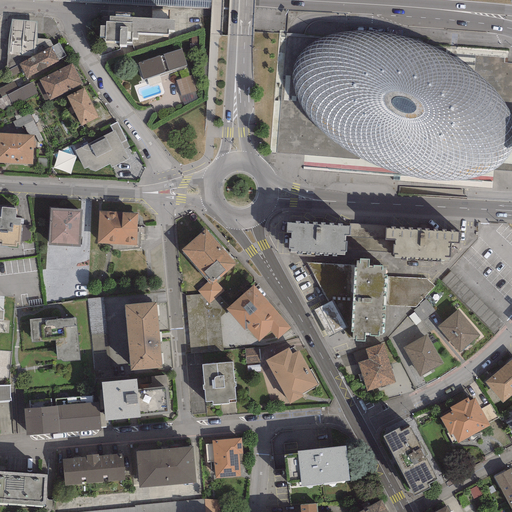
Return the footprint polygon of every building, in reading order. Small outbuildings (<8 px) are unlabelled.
[(174,19),(109,17),(109,22),(106,21),(105,26),(100,26),(99,36),(105,37),(105,41),(119,42),(119,45),(126,45),(126,42),(131,42),(132,38),(137,38),(137,33),(168,34),(168,30),(174,30),(174,19)] [(36,21),(11,19),(8,37),(5,72),(19,64),(50,47),(53,46),(51,42),(49,40),(48,39),(35,38),(36,21)] [(504,165),(511,153),(511,152),(511,119),(508,111),(496,93),(477,76),(456,59),(430,47),(404,36),(380,32),(357,31),(337,33),(317,38),(305,47),(294,61),(292,80),(297,103),(309,122),(326,137),(341,149),(361,161),(382,170),(405,177),(427,181),(445,183),(464,182),(482,176),(504,165)] [(53,46),(50,47),(19,64),(23,71),(26,78),(58,61),(58,60),(66,56),(59,43),(53,46)] [(181,49),(138,63),(143,80),(186,66),(181,49)] [(82,84),(72,63),(39,80),(49,101),(82,84)] [(19,64),(5,72),(9,78),(23,71),(19,64)] [(196,91),(191,76),(176,81),(180,96),(195,91),(196,91)] [(13,81),(0,87),(0,94),(1,98),(18,90),(13,81)] [(32,83),(18,90),(1,98),(0,98),(0,109),(1,111),(12,105),(13,106),(37,93),(32,83)] [(84,88),(66,96),(80,126),(98,117),(84,88)] [(197,99),(195,91),(180,96),(184,106),(197,99)] [(110,125),(113,132),(115,131),(124,150),(129,147),(117,122),(110,125)] [(109,164),(111,168),(128,159),(124,150),(115,131),(113,132),(74,151),(84,169),(88,167),(89,169),(95,171),(109,164)] [(0,162),(32,165),(34,135),(0,133),(0,162)] [(20,225),(20,218),(15,218),(16,208),(1,207),(1,208),(0,208),(0,241),(1,242),(1,246),(16,247),(16,243),(19,243),(21,225),(20,225)] [(82,210),(50,208),(47,245),(80,247),(82,210)] [(97,243),(136,246),(138,213),(99,211),(97,243)] [(290,249),(290,252),(297,252),(297,254),(302,254),(302,255),(336,257),(336,255),(344,255),(344,252),(346,252),(347,241),(345,241),(345,236),(349,236),(350,226),(342,226),(342,224),(295,221),(295,223),(286,223),(286,232),(290,233),(290,239),(288,239),(288,249),(290,249)] [(31,226),(21,225),(19,243),(29,244),(31,226)] [(394,255),(394,258),(401,258),(401,260),(406,260),(406,261),(440,262),(440,260),(448,261),(448,257),(450,257),(451,243),(459,244),(459,232),(454,232),(455,230),(391,227),(390,229),(385,228),(385,240),(395,240),(394,245),(393,244),(392,255),(394,255)] [(216,281),(235,264),(205,229),(180,250),(208,282),(197,291),(208,304),(224,291),(216,281)] [(355,266),(307,263),(328,302),(332,300),(347,327),(343,330),(348,339),(352,338),(352,339),(355,339),(355,341),(364,341),(365,336),(378,336),(378,334),(381,334),(382,327),(384,328),(385,305),(416,307),(434,286),(427,279),(387,277),(387,276),(385,275),(386,268),(382,268),(382,266),(373,266),(373,268),(368,267),(369,259),(360,259),(359,261),(356,262),(355,266)] [(291,328),(253,286),(226,309),(245,330),(247,328),(258,342),(270,331),(278,339),(291,328)] [(347,327),(332,300),(328,302),(314,310),(329,337),(343,330),(347,327)] [(156,302),(124,305),(130,370),(162,367),(156,302)] [(479,335),(457,310),(437,327),(459,352),(479,335)] [(80,361),(76,318),(57,320),(57,317),(29,319),(31,342),(42,341),(42,342),(55,340),(56,360),(60,359),(61,362),(63,362),(80,361)] [(443,364),(426,335),(402,348),(419,377),(443,364)] [(366,391),(395,383),(383,343),(365,349),(368,359),(357,363),(366,391)] [(244,349),(245,364),(259,363),(258,347),(244,349)] [(301,394),(317,385),(298,350),(291,354),(288,348),(265,361),(289,404),(303,397),(301,394)] [(511,359),(500,369),(511,383),(511,359)] [(236,400),(232,362),(202,365),(205,402),(212,401),(212,405),(228,404),(228,400),(236,400)] [(502,403),(511,394),(511,383),(500,369),(485,382),(502,403)] [(101,382),(105,421),(140,417),(140,416),(170,413),(166,375),(150,377),(151,383),(136,385),(136,379),(101,382)] [(0,401),(10,401),(9,386),(0,385),(0,401)] [(468,398),(458,403),(475,434),(489,426),(488,423),(480,409),(474,398),(469,400),(468,398)] [(59,433),(101,430),(99,403),(57,406),(59,433)] [(475,434),(458,403),(449,407),(452,412),(440,418),(450,436),(452,435),(457,443),(475,434)] [(490,404),(480,409),(488,423),(489,423),(498,418),(490,404)] [(26,435),(59,433),(57,406),(24,409),(26,435)] [(382,437),(414,496),(430,488),(428,484),(437,479),(424,456),(428,455),(420,441),(418,442),(410,427),(400,432),(398,428),(382,437)] [(241,438),(212,441),(215,478),(241,476),(239,454),(242,453),(241,438)] [(196,483),(192,446),(135,451),(138,488),(196,483)] [(346,446),(297,451),(297,454),(284,456),(287,483),(300,481),(300,486),(349,481),(346,446)] [(124,481),(122,453),(98,456),(98,454),(86,455),(86,457),(62,459),(65,486),(124,481)] [(511,471),(510,468),(494,477),(511,511),(511,471)] [(0,503),(45,506),(47,475),(0,471),(0,503)] [(133,507),(78,511),(204,511),(204,499),(133,505),(133,507)] [(220,511),(221,500),(204,499),(204,511),(220,511)] [(387,511),(381,500),(360,511),(387,511)]
